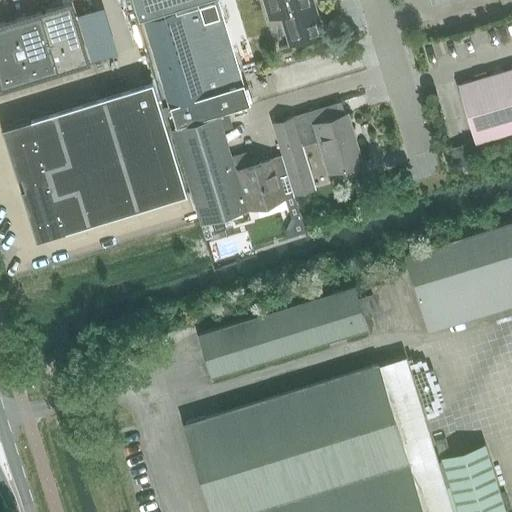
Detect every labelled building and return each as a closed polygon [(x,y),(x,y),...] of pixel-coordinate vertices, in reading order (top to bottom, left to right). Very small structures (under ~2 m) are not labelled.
[(133,0),(140,19),(201,0),(133,0)] [(176,124),(221,110),(249,102),(222,11),(259,0),(258,0),(218,0),(145,22),(176,124)] [(264,0),(268,12),(279,9),(290,44),(323,34),(312,0),(264,0)] [(72,1),(50,8),(68,67),(90,60),(72,1)] [(0,24),(0,81),(2,88),(68,67),(50,8),(0,24)] [(511,67),(459,83),(476,142),(511,130),(511,67)] [(21,175),(24,187),(21,188),(36,238),(186,192),(152,80),(2,126),(17,176),(21,175)] [(283,159),(291,186),(294,195),(295,195),(298,204),(318,198),(302,144),(319,139),(329,172),(362,162),(347,114),(332,119),(328,106),(272,122),(283,159)] [(291,186),(283,159),(275,162),(274,158),(252,164),(247,149),(231,154),(220,115),(175,128),(202,221),(203,220),(209,218),(285,196),(283,189),(291,186)] [(202,221),(200,221),(203,230),(212,228),(209,218),(203,220),(202,221)] [(511,219),(404,253),(428,332),(511,305),(511,219)] [(358,299),(354,286),(199,333),(211,374),(366,326),(362,312),(375,308),(371,295),(358,299)] [(439,460),(407,354),(185,423),(212,511),(511,511),(490,444),(439,460)]
